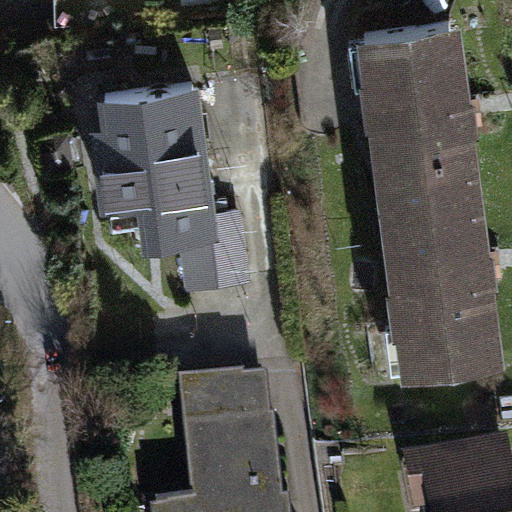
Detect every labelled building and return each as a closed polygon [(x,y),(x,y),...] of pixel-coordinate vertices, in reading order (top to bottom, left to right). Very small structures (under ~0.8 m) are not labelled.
[(362,29),(381,193),(488,181),(480,108),(469,17),(362,29)] [(256,26),(231,29),(236,71),(261,69),(256,26)] [(103,120),(90,122),(101,207),(140,201),(145,238),(181,233),(188,285),(252,276),(242,206),(217,210),(199,78),(99,91),(103,120)] [(68,131),(41,135),(46,170),(73,166),(68,131)] [(488,181),(381,193),(404,369),(508,356),(497,260),(488,181)] [(245,376),(181,383),(194,503),(149,507),(149,511),(294,511),(294,498),(284,499),(275,420),(271,420),(266,378),(245,381),(245,376)] [(511,511),(511,445),(511,441),(405,461),(414,511),(511,511)]
